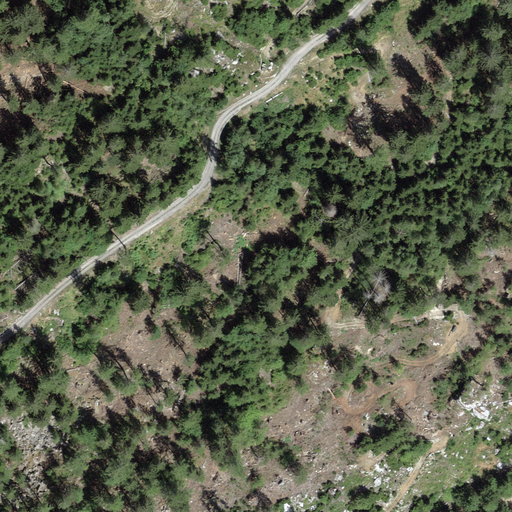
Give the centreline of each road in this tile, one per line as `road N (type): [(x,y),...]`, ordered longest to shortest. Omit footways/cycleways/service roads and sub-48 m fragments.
road 1 (track): [(282,76),(385,44),(352,93),(360,103),(425,77),(438,59),(451,85),(434,154),(363,209),(362,245),(326,327),(390,322),(457,303),(461,324),(447,347),(424,361),(366,373),(347,389),(344,409),(353,415),(396,386),(410,388),(362,460),(394,444),(444,438),(382,511)]
road 2 (track): [(367,0),(272,86),(221,120),(211,163),(190,195),(53,292),(0,343)]
